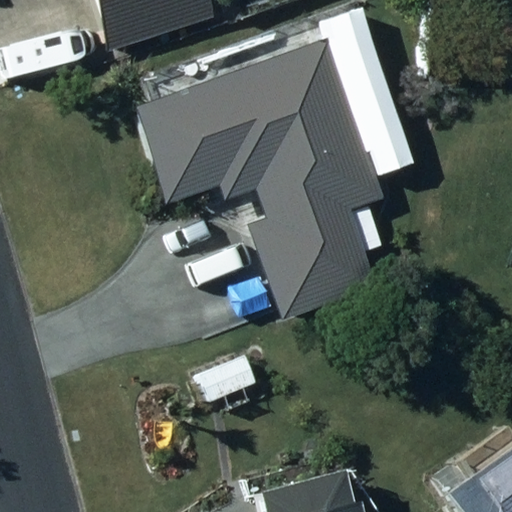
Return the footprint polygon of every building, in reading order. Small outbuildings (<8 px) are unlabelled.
[(85,0),(102,50),(208,15),(202,0),(85,0)] [(308,44),(257,61),(260,68),(215,84),(212,78),(175,90),(176,98),(129,115),(157,194),(213,174),(219,188),(250,178),(266,224),(248,231),(276,309),(353,281),(326,205),(367,190),(352,150),(346,153),(308,44)] [(238,347),(193,362),(203,389),(247,374),(238,347)] [(511,511),(511,439),(432,496),(443,511),(511,511)] [(248,511),(348,511),(346,502),(337,505),(329,474),(244,496),(248,511)]
